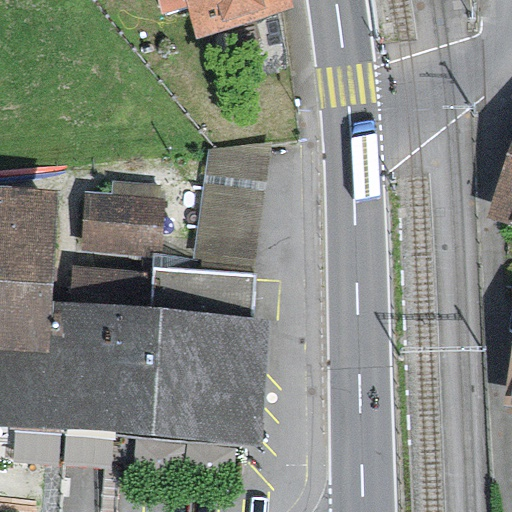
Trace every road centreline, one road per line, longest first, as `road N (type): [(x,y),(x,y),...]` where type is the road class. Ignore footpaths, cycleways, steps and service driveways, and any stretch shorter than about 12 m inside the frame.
road 1 (primary): [(363,511),(350,123)]
road 2 (unclassified): [(350,123),(486,71),(511,34),(511,17)]
road 3 (primary): [(350,123),(333,0)]
